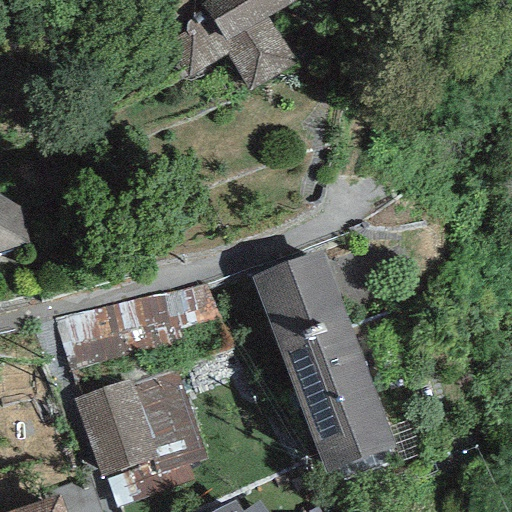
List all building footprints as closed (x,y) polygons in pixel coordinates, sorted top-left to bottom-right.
[(248,92),(297,62),(266,17),(294,0),(206,0),(200,7),(206,14),(162,45),(186,83),(226,55),(248,92)] [(0,252),(29,243),(19,206),(0,195),(0,252)] [(322,251),(250,277),(279,357),(351,331),(322,251)] [(205,284),(53,319),(70,372),(182,343),(179,330),(216,320),(205,284)] [(394,449),(351,331),(279,357),(322,475),(394,449)] [(173,365),(72,400),(100,479),(150,462),(155,476),(205,459),(173,365)] [(64,511),(58,495),(6,511),(64,511)] [(243,511),(242,511),(235,500),(214,511),(243,511)] [(266,511),(257,500),(242,511),(243,511),(266,511)]
